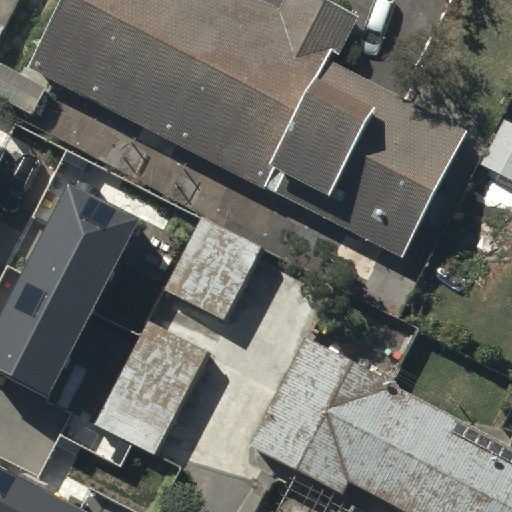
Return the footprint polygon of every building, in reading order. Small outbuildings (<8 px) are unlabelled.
[(57,0),(21,67),(397,264),(465,134),(330,63),(352,21),(312,0),(288,0),(275,25),(226,0),(57,0)] [(511,128),(508,127),(486,168),(511,182),(511,128)] [(70,188),(0,325),(0,373),(47,397),(136,221),(70,188)] [(485,232),(458,218),(435,261),(462,275),(485,232)] [(207,223),(167,294),(224,325),(265,253),(207,223)] [(211,357),(151,326),(99,424),(160,456),(211,357)] [(390,390),(310,348),(256,451),(343,496),(351,482),(408,511),(511,511),(511,453),(509,452),(390,390)] [(0,511),(79,511),(0,471),(0,511)]
